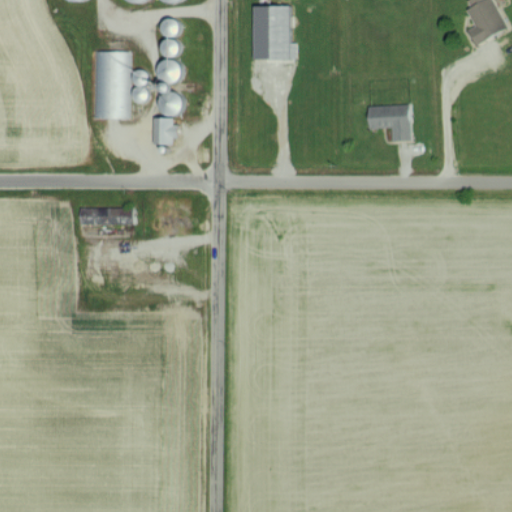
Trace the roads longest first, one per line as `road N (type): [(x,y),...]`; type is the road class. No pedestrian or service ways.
road 1 (residential): [(209,511),(218,0)]
road 2 (residential): [(0,189),(511,181)]
